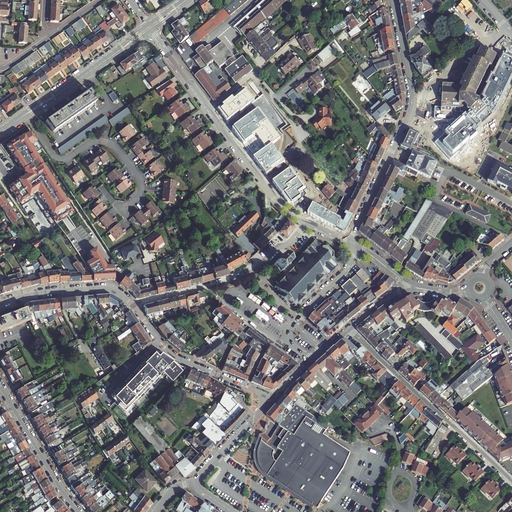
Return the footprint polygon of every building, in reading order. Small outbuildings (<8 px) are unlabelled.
[(28,0),(29,1),(21,1),(21,5),(28,6),(28,10),(27,19),(36,19),(36,11),(37,2),(37,0),(28,0)] [(51,0),(51,3),(50,12),(49,21),(58,21),(59,12),(59,4),(59,0),(51,0)] [(247,0),(234,0),(224,9),(230,16),(249,1),(247,0)] [(238,28),(246,37),(265,20),(286,0),(269,0),(261,8),(258,10),(256,12),(240,26),(238,28)] [(373,8),(378,7),(386,2),(386,0),(381,0),(372,7),(373,8)] [(403,17),(424,10),(432,8),(432,12),(438,7),(442,4),(437,0),(424,0),(421,4),(420,5),(422,7),(417,7),(402,9),(403,17)] [(1,1),(0,8),(0,13),(8,14),(9,5),(7,5),(8,1),(1,1)] [(94,8),(99,15),(103,12),(98,5),(94,8)] [(108,14),(112,20),(122,12),(117,5),(110,10),(111,12),(108,14)] [(224,9),(211,20),(214,23),(208,28),(205,25),(189,38),(195,46),(230,16),(224,9)] [(378,20),(381,18),(388,17),(387,9),(381,10),(379,11),(376,12),(378,20)] [(424,10),(403,17),(404,23),(414,20),(413,16),(415,16),(419,15),(419,14),(422,13),(422,12),(423,12),(425,12),(424,10)] [(122,12),(112,20),(105,24),(107,27),(114,23),(118,28),(121,26),(120,25),(127,20),(122,12)] [(356,20),(352,15),(341,23),(335,27),(335,26),(329,30),(333,35),(338,31),(339,32),(334,36),(336,38),(344,31),(342,30),(343,29),(347,26),(356,20)] [(404,23),(405,30),(415,26),(415,27),(425,19),(426,18),(428,16),(416,19),(414,20),(404,23)] [(378,20),(375,21),(376,27),(382,25),(383,32),(391,28),(388,17),(381,18),(378,20)] [(79,18),(76,21),(80,27),(84,25),(79,18)] [(174,32),(171,33),(180,45),(188,38),(184,32),(185,31),(183,28),(187,25),(183,19),(171,27),(174,32)] [(415,27),(406,35),(407,42),(423,28),(428,35),(434,29),(429,23),(425,19),(415,27)] [(211,20),(205,25),(208,28),(214,23),(211,20)] [(265,20),(246,37),(250,42),(258,35),(262,32),(260,30),(268,23),(265,20)] [(360,25),(356,20),(347,26),(343,29),(344,30),(348,34),(351,31),(357,27),(360,25)] [(75,21),(70,25),(75,31),(80,28),(75,21)] [(105,24),(103,21),(97,25),(103,33),(108,29),(105,24)] [(327,27),(329,30),(335,26),(335,27),(341,23),(339,21),(337,22),(336,21),(327,27)] [(19,25),(18,33),(27,34),(27,25),(19,25)] [(405,30),(406,35),(415,27),(415,26),(405,30)] [(5,35),(5,32),(10,32),(10,29),(6,29),(6,28),(3,27),(3,31),(2,35),(5,35)] [(258,35),(250,42),(254,47),(270,32),(273,30),(270,27),(259,37),(258,35)] [(351,31),(354,35),(360,31),(357,27),(351,31)] [(378,34),(380,39),(381,38),(392,35),(391,28),(383,32),(378,34)] [(60,32),(55,35),(60,42),(64,39),(60,32)] [(86,37),(87,38),(95,49),(101,45),(93,32),(86,37)] [(93,32),(101,45),(102,45),(97,37),(93,32)] [(273,35),(270,32),(254,47),(258,51),(266,43),(265,42),(273,35)] [(18,33),(17,42),(26,43),(27,34),(18,33)] [(103,33),(97,37),(102,45),(108,40),(103,33)] [(307,34),(297,41),(301,47),(303,46),(305,49),(308,54),(314,50),(310,44),(313,43),(307,34)] [(378,39),(379,44),(393,41),(392,35),(381,38),(380,39),(378,39)] [(65,47),(72,42),(70,38),(68,40),(67,39),(62,42),(65,47)] [(87,39),(81,43),(88,54),(95,50),(87,39)] [(266,43),(258,51),(268,61),(273,57),(273,56),(269,51),(275,45),(270,39),(266,43)] [(504,42),(504,44),(501,47),(508,54),(511,51),(511,45),(510,46),(508,44),(509,42),(507,40),(505,40),(504,41),(504,42)] [(373,53),(375,57),(395,48),(393,41),(379,44),(379,49),(378,50),(378,51),(373,53)] [(214,61),(228,50),(222,42),(212,50),(209,46),(207,47),(205,44),(194,52),(196,55),(197,56),(195,63),(201,71),(203,69),(214,61)] [(80,43),(74,48),(80,57),(81,59),(88,54),(80,43)] [(80,57),(74,48),(72,44),(71,45),(79,57),(80,57)] [(42,45),(38,48),(42,54),(46,50),(42,45)] [(71,45),(65,49),(73,61),(79,57),(71,45)] [(328,46),(317,56),(323,62),(334,52),(328,46)] [(416,56),(410,57),(411,62),(412,62),(413,62),(424,77),(438,67),(429,54),(430,51),(427,47),(424,47),(420,50),(421,51),(416,56)] [(398,66),(395,48),(375,57),(373,58),(373,59),(374,61),(372,61),(374,66),(363,74),(367,79),(376,72),(384,70),(398,66)] [(476,91),(485,71),(489,65),(491,66),(496,55),(492,53),(492,52),(490,51),(490,52),(481,48),(476,58),(474,57),(461,84),(454,84),(454,86),(442,85),(442,109),(461,109),(464,107),(472,115),(475,118),(486,109),(482,106),(474,97),(476,91)] [(73,61),(65,49),(65,50),(73,62),(73,61)] [(58,54),(66,66),(73,62),(65,50),(58,54)] [(251,70),(240,57),(237,60),(228,50),(214,61),(219,68),(225,64),(228,68),(224,70),(235,84),(251,70)] [(29,54),(33,60),(37,57),(33,51),(29,54)] [(287,58),(277,67),(285,75),(295,66),(296,67),(300,63),(291,53),(287,57),(287,58)] [(22,59),(26,65),(33,60),(29,54),(22,59)] [(58,54),(52,58),(60,70),(66,66),(58,54)] [(131,56),(124,60),(129,67),(135,63),(137,66),(142,63),(136,54),(132,57),(131,56)] [(242,56),(240,57),(251,70),(253,69),(242,56)] [(52,58),(52,59),(60,71),(60,70),(52,58)] [(489,87),(484,99),(487,102),(482,106),(486,109),(475,118),(472,115),(470,117),(466,114),(446,133),(449,136),(441,143),(453,156),(459,152),(461,154),(470,145),(468,143),(470,141),(471,142),(479,135),(477,134),(496,116),(501,107),(502,107),(511,86),(511,81),(510,81),(511,77),(511,69),(511,66),(511,63),(501,58),(495,73),(496,73),(493,78),(491,77),(487,86),(489,87)] [(52,59),(45,63),(53,75),(60,71),(52,59)] [(20,60),(15,64),(20,70),(25,67),(20,60)] [(123,71),(129,67),(124,60),(118,65),(119,66),(116,68),(121,75),(124,73),(123,71)] [(307,65),(311,71),(317,67),(312,60),(307,65)] [(38,68),(47,80),(53,76),(45,63),(38,68)] [(53,75),(45,63),(53,76),(53,75)] [(15,64),(10,67),(15,74),(19,71),(15,64)] [(145,68),(154,84),(165,78),(161,70),(158,72),(153,64),(145,68)] [(398,66),(384,70),(386,74),(390,73),(390,76),(393,76),(394,80),(402,76),(400,65),(398,66)] [(31,73),(34,76),(40,85),(46,80),(38,68),(31,73)] [(38,68),(46,80),(47,80),(38,68)] [(231,88),(225,81),(222,83),(220,80),(213,72),(209,76),(203,69),(201,71),(194,76),(214,101),(231,88)] [(33,77),(39,85),(40,85),(34,76),(31,73),(33,77)] [(323,80),(316,73),(310,79),(309,78),(302,84),(301,83),(300,82),(298,84),(296,85),(295,85),(292,87),(298,94),(305,87),(306,88),(308,87),(306,85),(308,84),(312,87),(311,88),(316,93),(323,86),(320,83),(323,80)] [(402,76),(394,80),(395,87),(394,87),(394,89),(396,89),(396,91),(400,90),(399,87),(403,85),(402,76)] [(32,90),(27,81),(24,77),(17,82),(26,94),(32,90)] [(33,77),(27,81),(33,89),(39,85),(33,77)] [(168,81),(157,88),(154,89),(159,96),(162,95),(166,102),(176,95),(173,91),(172,92),(171,90),(171,88),(168,81)] [(399,95),(404,93),(405,93),(403,85),(399,87),(400,90),(396,91),(397,95),(399,95)] [(8,101),(13,108),(21,103),(16,96),(19,93),(15,87),(11,90),(13,92),(6,97),(6,98),(8,101)] [(379,93),(381,96),(394,113),(403,106),(397,97),(396,96),(395,94),(391,97),(389,98),(387,95),(388,94),(390,92),(386,87),(379,93)] [(241,114),(254,101),(244,89),(218,110),(227,122),(240,112),(241,114)] [(88,91),(86,92),(94,103),(95,102),(94,100),(95,100),(93,97),(92,98),(88,91)] [(109,95),(114,101),(119,98),(114,91),(109,95)] [(45,122),(52,132),(94,103),(86,92),(83,94),(82,93),(79,95),(80,97),(69,104),(68,103),(64,105),(65,107),(55,114),(54,113),(50,115),(51,117),(45,122)] [(6,113),(13,108),(8,101),(6,98),(0,102),(0,106),(1,106),(6,113)] [(178,100),(166,108),(171,114),(174,112),(178,118),(189,110),(185,104),(182,106),(178,100)] [(369,111),(378,121),(390,111),(381,100),(369,111)] [(125,106),(107,121),(108,122),(111,127),(129,114),(130,113),(125,106)] [(315,120),(311,123),(315,128),(318,126),(320,129),(325,126),(331,126),(331,121),(331,116),(327,115),(327,110),(319,109),(319,116),(319,118),(316,120),(315,120)] [(281,138),(259,110),(233,129),(244,144),(256,135),(267,148),(272,145),(281,138)] [(191,116),(179,124),(184,130),(187,128),(191,134),(203,126),(198,119),(195,121),(191,116)] [(60,156),(86,138),(108,122),(107,121),(103,117),(56,150),(60,156)] [(125,141),(135,133),(127,124),(118,132),(121,137),(121,139),(123,141),(125,141)] [(380,131),(381,133),(384,136),(383,138),(389,140),(391,136),(382,125),(378,128),(380,131)] [(370,132),(369,133),(375,136),(376,137),(376,136),(380,131),(378,128),(376,126),(374,130),(372,129),(370,132)] [(420,134),(409,129),(404,140),(401,147),(406,150),(406,149),(412,151),(414,148),(417,150),(419,146),(415,144),(420,134)] [(44,152),(30,132),(6,147),(25,176),(9,187),(20,203),(36,193),(56,222),(73,211),(37,157),(44,152)] [(203,132),(191,141),(195,147),(198,145),(203,151),(214,142),(210,136),(207,138),(203,132)] [(381,133),(378,137),(380,138),(379,141),(387,145),(389,140),(383,138),(384,136),(381,133)] [(509,137),(502,134),(499,141),(502,142),(499,149),(511,154),(511,146),(511,147),(506,144),(509,137)] [(373,156),(381,159),(385,149),(373,143),(376,137),(375,136),(374,139),(371,144),(374,146),(370,154),(373,156)] [(376,136),(376,137),(373,143),(385,149),(387,145),(379,141),(380,138),(378,137),(376,136)] [(140,139),(130,147),(137,156),(144,150),(141,147),(144,145),(140,139)] [(272,145),(267,148),(254,158),(266,175),(272,170),(271,168),(275,166),(277,168),(285,162),(279,153),(278,153),(272,145)] [(298,160),(303,155),(294,147),(289,152),(298,160)] [(92,157),(97,163),(100,161),(103,164),(109,159),(101,150),(99,149),(97,151),(97,153),(92,157)] [(215,149),(203,157),(207,163),(210,161),(214,167),(226,159),(222,153),(219,155),(215,149)] [(146,153),(144,150),(137,156),(144,164),(154,156),(149,151),(146,153)] [(405,171),(413,175),(415,171),(418,173),(430,178),(437,163),(413,152),(406,167),(393,161),(391,166),(404,173),(405,171)] [(358,157),(359,157),(362,160),(367,166),(376,170),(378,165),(370,162),(368,161),(366,158),(362,154),(358,157)] [(373,156),(370,162),(378,165),(379,166),(381,159),(373,156)] [(441,156),(440,159),(455,167),(457,164),(441,156)] [(83,162),(83,164),(91,173),(97,168),(95,165),(97,163),(92,157),(88,160),(85,160),(83,162)] [(362,160),(359,157),(357,159),(358,161),(360,162),(363,164),(361,167),(364,170),(364,171),(374,175),(376,170),(367,166),(362,160)] [(359,164),(356,170),(360,173),(358,176),(364,179),(371,182),(374,175),(364,171),(364,170),(361,167),(363,164),(360,162),(358,161),(357,159),(356,158),(354,160),(359,164)] [(164,168),(156,159),(147,167),(151,172),(151,174),(152,176),(155,176),(164,168)] [(234,161),(224,170),(228,175),(227,177),(231,182),(244,171),(241,167),(240,168),(239,169),(237,167),(238,166),(234,161)] [(459,161),(456,167),(469,174),(474,169),(459,161)] [(511,171),(498,164),(489,180),(511,191),(511,171)] [(404,173),(391,166),(385,178),(393,181),(397,173),(403,176),(405,173),(404,173)] [(76,167),(71,171),(69,171),(67,172),(67,174),(75,184),(84,177),(76,167)] [(119,168),(116,168),(107,176),(112,181),(115,179),(117,182),(124,177),(120,172),(120,170),(119,168)] [(305,188),(291,169),(272,183),(287,203),(291,205),(301,197),(298,194),(305,188)] [(367,189),(371,182),(364,179),(364,180),(361,179),(358,177),(358,176),(360,173),(356,170),(355,169),(354,172),(352,176),(356,181),(358,184),(367,189)] [(343,196),(359,205),(367,189),(358,184),(356,181),(352,176),(351,176),(347,180),(348,181),(355,191),(353,195),(351,194),(350,194),(349,195),(338,189),(336,192),(343,196)] [(124,177),(117,182),(120,184),(116,187),(122,193),(131,185),(131,183),(130,181),(128,181),(124,177)] [(380,189),(388,192),(390,193),(394,195),(396,192),(389,189),(393,181),(385,178),(380,189)] [(246,193),(256,185),(251,179),(241,187),(244,191),(246,193)] [(162,185),(161,191),(174,192),(175,181),(162,180),(161,181),(161,183),(162,185)] [(322,191),(329,199),(335,193),(328,185),(322,191)] [(91,197),(93,200),(100,195),(92,186),(83,194),(88,200),(91,197)] [(380,189),(375,199),(383,202),(386,204),(389,205),(392,199),(386,196),(388,192),(380,189)] [(174,192),(161,191),(161,197),(159,198),(159,201),(160,202),(173,203),(174,192)] [(36,193),(20,203),(22,207),(34,199),(51,225),(56,222),(36,193)] [(2,195),(0,196),(0,206),(1,208),(10,202),(11,202),(8,199),(5,201),(2,195)] [(345,211),(347,212),(353,216),(359,205),(343,196),(339,206),(345,211)] [(379,212),(383,202),(375,199),(371,208),(379,212)] [(409,239),(412,235),(428,209),(432,203),(426,200),(418,212),(417,214),(403,236),(409,239)] [(105,205),(103,205),(102,203),(101,204),(98,201),(92,206),(94,209),(92,211),(97,217),(107,209),(107,206),(105,205)] [(158,210),(151,201),(148,201),(146,202),(146,204),(144,206),(145,207),(143,209),(148,215),(151,213),(152,215),(158,210)] [(10,202),(1,208),(6,215),(15,209),(10,202)] [(432,203),(428,209),(434,212),(434,213),(448,220),(452,213),(432,203)] [(313,204),(308,213),(335,229),(341,220),(313,204)] [(471,206),(469,205),(465,213),(486,224),(490,215),(482,211),(471,206)] [(6,215),(12,224),(21,217),(15,208),(15,209),(6,215)] [(379,212),(371,208),(367,217),(375,222),(380,225),(381,222),(378,220),(379,218),(376,217),(379,212)] [(145,218),(148,215),(143,209),(140,211),(139,210),(137,212),(135,212),(133,213),(133,215),(141,225),(147,220),(145,218)] [(412,235),(421,241),(426,234),(435,239),(448,220),(434,213),(434,212),(428,209),(412,235)] [(231,239),(233,241),(258,216),(253,211),(228,235),(231,239)] [(109,212),(99,220),(107,229),(116,221),(117,219),(115,217),(113,216),(109,212)] [(341,220),(335,229),(342,232),(345,232),(353,216),(347,212),(346,215),(343,216),(341,220)] [(293,226),(282,214),(278,219),(281,222),(280,223),(283,226),(282,227),(290,233),(294,229),(293,226)] [(372,226),(375,222),(367,217),(359,232),(370,240),(376,232),(370,228),(371,226),(372,226)] [(385,227),(389,230),(395,223),(396,223),(399,217),(394,217),(385,227)] [(264,223),(271,230),(273,228),(264,219),(264,223)] [(252,244),(258,251),(276,235),(273,233),(271,230),(264,223),(263,221),(261,225),(264,227),(262,229),(266,234),(257,242),(256,241),(252,244)] [(123,228),(119,223),(109,231),(116,240),(126,232),(126,230),(125,228),(123,228)] [(283,226),(280,223),(273,233),(276,235),(277,234),(285,240),(290,233),(282,227),(283,226)] [(376,232),(370,240),(386,253),(396,236),(393,234),(389,240),(383,236),(387,230),(382,226),(380,227),(378,230),(376,232)] [(483,231),(483,232),(489,235),(487,237),(500,244),(505,239),(485,229),(483,231)] [(149,248),(149,252),(156,252),(157,247),(163,242),(156,233),(145,241),(149,248)] [(422,242),(427,245),(429,247),(433,241),(434,241),(435,240),(435,239),(426,234),(421,241),(422,242)] [(474,241),(493,250),(500,244),(487,237),(481,234),(480,235),(474,241)] [(396,236),(386,253),(391,257),(397,246),(395,244),(396,242),(398,238),(396,236)] [(397,246),(391,257),(401,265),(408,256),(400,250),(405,243),(406,244),(409,239),(403,236),(401,240),(400,241),(399,244),(397,246)] [(427,245),(424,250),(432,254),(433,252),(435,253),(441,244),(435,240),(434,241),(433,241),(429,247),(427,245)] [(37,248),(41,245),(38,241),(31,245),(34,249),(37,248)] [(282,276),(282,277),(276,282),(275,283),(278,285),(276,287),(276,286),(275,287),(275,288),(275,289),(276,288),(278,290),(277,290),(278,291),(279,290),(280,292),(280,293),(281,293),(282,293),(281,294),(282,295),(282,294),(284,295),(283,296),(284,297),(285,296),(286,298),(286,299),(287,298),(289,300),(288,301),(289,301),(289,300),(290,301),(289,302),(290,302),(292,304),(293,305),(293,304),(295,306),(294,307),(295,307),(296,307),(297,306),(296,306),(298,304),(301,307),(301,306),(301,305),(306,299),(307,300),(308,299),(307,298),(309,297),(310,296),(316,290),(317,289),(318,287),(318,288),(319,287),(319,286),(325,280),(325,281),(326,280),(325,280),(323,278),(325,276),(327,278),(328,278),(329,278),(328,277),(330,275),(330,276),(331,275),(331,274),(335,270),(335,271),(336,270),(336,269),(337,267),(338,268),(339,267),(338,267),(340,265),(333,258),(334,254),(335,254),(334,253),(333,254),(328,248),(328,247),(327,247),(327,248),(323,248),(316,241),(314,243),(313,243),(312,243),(313,244),(311,246),(310,245),(310,246),(310,247),(306,251),(305,250),(305,251),(305,252),(304,253),(303,253),(302,254),(303,254),(305,256),(303,258),(301,256),(300,256),(300,257),(294,263),(293,264),(291,266),(289,264),(291,262),(285,257),(285,256),(283,258),(282,257),(281,258),(282,259),(276,265),(275,264),(275,265),(275,266),(274,267),(275,268),(280,273),(280,274),(283,271),(285,273),(283,275),(282,275),(282,276)] [(239,245),(238,247),(241,252),(248,261),(251,258),(239,245)] [(121,252),(125,260),(134,256),(134,257),(138,254),(134,246),(121,252)] [(460,255),(456,259),(462,265),(468,271),(480,260),(469,246),(464,250),(468,254),(463,258),(460,255)] [(217,256),(226,273),(248,261),(241,252),(225,260),(218,248),(214,250),(217,256)] [(416,251),(412,257),(407,265),(406,265),(406,266),(406,267),(405,268),(410,271),(415,265),(418,260),(422,254),(417,250),(416,251)] [(449,266),(451,264),(438,255),(435,261),(429,257),(421,270),(418,268),(414,274),(424,279),(435,261),(440,264),(444,267),(445,267),(446,269),(449,266)] [(30,287),(40,284),(37,275),(36,274),(35,270),(39,268),(40,267),(33,256),(28,259),(33,266),(25,268),(22,262),(19,264),(25,273),(27,278),(30,287)] [(219,266),(210,269),(215,280),(228,276),(226,273),(217,256),(215,257),(217,260),(216,261),(218,266),(219,266)] [(43,257),(37,260),(41,266),(45,273),(48,283),(49,284),(59,282),(59,283),(69,283),(67,273),(61,273),(61,270),(53,272),(48,264),(48,265),(43,257)] [(77,273),(70,263),(69,261),(66,257),(60,261),(64,268),(67,273),(69,283),(81,282),(80,273),(77,273)] [(189,286),(182,267),(179,257),(175,258),(182,277),(178,279),(182,288),(189,286)] [(81,268),(74,258),(69,261),(70,263),(77,273),(80,273),(81,282),(91,282),(91,277),(89,273),(85,265),(81,268)] [(207,267),(196,269),(201,283),(215,280),(210,269),(208,265),(209,264),(207,260),(206,260),(205,261),(207,267)] [(424,279),(430,281),(437,268),(440,264),(435,261),(424,279)] [(454,278),(456,280),(468,271),(462,265),(454,272),(449,266),(446,269),(448,271),(454,278)] [(40,267),(39,268),(41,274),(37,275),(40,284),(41,285),(48,283),(45,273),(41,266),(40,267)] [(201,283),(196,269),(187,271),(186,270),(185,270),(184,267),(182,267),(189,286),(201,283)] [(442,271),(436,281),(447,283),(448,283),(449,279),(451,280),(454,278),(448,271),(446,269),(445,267),(442,271)] [(437,268),(430,281),(435,282),(436,281),(442,271),(437,268)] [(370,279),(362,270),(356,275),(363,283),(364,284),(370,279)] [(393,283),(380,272),(373,280),(378,284),(379,284),(381,282),(386,286),(385,286),(386,288),(388,290),(394,283),(393,283)] [(17,279),(21,289),(30,287),(27,278),(25,273),(21,274),(20,275),(20,273),(15,274),(17,279)] [(126,289),(130,282),(134,277),(132,273),(127,280),(126,279),(128,276),(127,275),(126,276),(119,284),(126,289)] [(358,290),(360,292),(364,289),(363,287),(365,285),(364,284),(363,283),(356,275),(350,281),(358,290)] [(182,288),(178,279),(175,280),(173,276),(170,277),(175,290),(178,289),(182,288)] [(165,293),(164,288),(163,284),(163,283),(159,284),(158,277),(153,278),(154,284),(157,295),(165,293)] [(165,293),(175,290),(170,277),(165,279),(167,283),(169,286),(164,288),(165,293)] [(11,292),(21,289),(17,279),(9,281),(11,292)] [(0,282),(0,294),(0,295),(11,292),(9,281),(8,280),(2,281),(2,283),(0,283),(0,282)] [(149,285),(148,280),(142,281),(144,291),(141,292),(139,284),(137,285),(135,286),(130,282),(126,289),(133,294),(136,299),(138,300),(151,296),(149,285)] [(350,281),(341,288),(346,293),(347,294),(349,297),(351,296),(358,290),(350,281)] [(377,299),(388,290),(386,288),(385,286),(386,286),(381,282),(379,284),(378,284),(376,285),(375,285),(371,288),(368,283),(365,285),(367,287),(369,290),(373,294),(377,299)] [(149,285),(151,296),(157,295),(154,284),(149,285)] [(366,299),(370,304),(377,299),(373,294),(369,290),(367,287),(365,285),(363,287),(364,289),(360,292),(361,293),(362,295),(366,299)] [(201,302),(200,300),(200,299),(198,292),(184,296),(187,310),(189,314),(196,310),(194,307),(190,309),(188,301),(195,299),(196,303),(201,302)] [(315,311),(309,319),(317,327),(329,317),(332,314),(333,313),(339,308),(348,301),(351,298),(349,297),(347,294),(346,293),(342,296),(343,296),(340,298),(338,301),(335,303),(330,298),(315,311)] [(356,297),(353,299),(354,300),(356,299),(359,304),(355,307),(360,312),(370,304),(366,299),(362,295),(361,293),(356,297)] [(282,295),(281,294),(279,295),(279,296),(280,297),(281,298),(282,299),(284,301),(286,303),(287,304),(287,303),(289,301),(288,301),(289,300),(287,298),(286,299),(286,298),(285,296),(284,297),(283,296),(284,295),(282,294),(282,295)] [(96,296),(87,297),(88,302),(90,302),(97,309),(98,311),(99,310),(102,314),(100,315),(101,318),(101,320),(102,321),(101,322),(105,329),(110,325),(109,324),(109,323),(106,319),(105,318),(108,315),(106,312),(106,310),(105,309),(102,305),(100,305),(99,301),(97,301),(96,296)] [(100,305),(102,305),(104,304),(106,304),(105,296),(96,296),(97,301),(99,301),(100,305)] [(95,316),(99,313),(98,311),(97,309),(90,302),(88,302),(87,297),(82,298),(83,306),(83,307),(87,307),(95,316)] [(61,311),(65,311),(68,310),(68,311),(71,311),(72,313),(75,312),(76,311),(77,310),(80,315),(83,313),(82,312),(81,311),(79,307),(78,308),(75,309),(74,306),(74,298),(64,299),(59,299),(61,309),(61,311)] [(74,306),(77,306),(83,306),(82,298),(74,298),(74,306)] [(115,303),(113,305),(117,307),(122,302),(115,298),(112,302),(115,303)] [(170,299),(172,309),(179,307),(176,298),(170,299)] [(342,311),(350,320),(360,312),(355,307),(359,304),(356,299),(354,300),(353,299),(352,300),(351,298),(348,301),(339,308),(342,311)] [(417,311),(418,311),(419,312),(420,312),(423,313),(425,314),(427,314),(429,314),(430,313),(432,313),(440,318),(442,315),(443,313),(447,316),(446,317),(450,319),(452,316),(455,311),(458,307),(454,305),(453,306),(449,303),(448,305),(446,303),(444,305),(439,301),(438,302),(435,300),(434,301),(433,302),(433,303),(432,303),(430,304),(429,304),(428,304),(427,304),(425,304),(424,304),(422,303),(421,302),(420,302),(419,301),(416,303),(412,298),(405,304),(404,303),(401,306),(400,305),(398,308),(396,306),(388,312),(392,317),(390,319),(393,322),(398,319),(399,320),(402,318),(407,324),(410,321),(409,319),(414,315),(414,314),(412,312),(416,310),(417,311)] [(61,309),(59,299),(52,300),(56,310),(61,309)] [(158,313),(159,313),(172,309),(170,299),(156,303),(158,313)] [(58,316),(57,314),(56,310),(52,300),(47,301),(50,311),(51,313),(52,317),(53,319),(58,317),(58,316)] [(41,302),(44,312),(50,311),(47,301),(41,302)] [(467,320),(474,310),(471,306),(464,302),(462,301),(458,307),(455,311),(462,315),(467,320)] [(41,302),(36,303),(41,318),(46,316),(44,312),(41,302)] [(120,312),(126,307),(122,302),(117,307),(120,312)] [(36,303),(30,304),(35,316),(36,319),(38,319),(38,321),(40,320),(41,325),(44,324),(42,320),(41,318),(36,303)] [(158,313),(156,303),(143,307),(146,316),(152,315),(152,316),(153,317),(154,317),(160,316),(159,313),(158,313)] [(35,316),(30,304),(25,304),(26,309),(32,323),(37,321),(36,319),(35,316)] [(216,316),(213,320),(219,329),(230,314),(219,305),(213,314),(216,316)] [(129,312),(126,307),(120,312),(123,316),(129,312)] [(333,313),(332,314),(338,321),(339,321),(344,326),(350,320),(342,311),(339,308),(333,313)] [(392,317),(388,312),(384,308),(378,312),(387,322),(392,328),(397,332),(402,337),(404,335),(405,334),(395,324),(393,322),(390,319),(392,317)] [(22,310),(17,313),(19,318),(23,323),(26,322),(30,320),(27,315),(25,309),(22,310)] [(467,320),(471,325),(474,323),(480,318),(474,310),(467,320)] [(123,316),(119,319),(121,321),(126,318),(128,320),(126,322),(128,324),(130,323),(131,324),(122,331),(123,333),(125,332),(138,324),(138,323),(130,311),(129,312),(123,316)] [(378,312),(372,317),(380,327),(384,324),(387,322),(378,312)] [(19,318),(17,313),(13,314),(15,320),(21,325),(22,325),(22,323),(23,323),(19,318)] [(13,314),(7,317),(11,327),(14,326),(14,328),(21,325),(15,320),(13,314)] [(242,323),(230,314),(219,329),(221,331),(224,328),(231,334),(232,335),(242,323)] [(332,314),(329,317),(332,322),(339,330),(344,326),(339,321),(338,321),(332,314)] [(456,339),(461,334),(455,328),(459,320),(452,316),(450,319),(449,320),(449,321),(448,322),(444,326),(447,330),(456,339)] [(7,317),(1,319),(4,326),(4,327),(6,331),(10,330),(14,328),(14,326),(11,327),(7,317)] [(321,331),(332,322),(329,317),(317,327),(321,331)] [(380,327),(372,317),(365,323),(371,329),(374,327),(376,330),(377,331),(381,328),(380,327)] [(480,318),(474,323),(474,324),(476,326),(483,321),(480,318)] [(476,326),(475,327),(477,329),(475,330),(480,336),(481,338),(483,338),(484,339),(485,338),(492,333),(483,321),(476,326)] [(332,322),(321,331),(327,337),(330,338),(339,330),(332,322)] [(168,340),(177,331),(170,323),(160,332),(168,340)] [(246,327),(242,323),(232,335),(231,334),(227,338),(230,343),(237,337),(242,331),(246,327)] [(367,340),(374,335),(372,333),(376,330),(374,327),(371,329),(365,323),(359,328),(358,331),(367,340)] [(425,338),(427,340),(430,343),(432,345),(435,348),(437,350),(439,353),(442,355),(444,357),(446,360),(449,363),(454,358),(451,355),(449,353),(447,350),(444,348),(442,345),(440,343),(437,340),(435,338),(433,335),(430,333),(428,330),(425,328),(423,325),(421,323),(416,328),(418,330),(420,333),(423,335),(425,338)] [(138,324),(125,332),(127,335),(132,332),(134,335),(142,330),(138,324)] [(251,347),(252,348),(255,343),(257,344),(258,343),(264,347),(267,343),(246,327),(242,331),(251,338),(248,342),(242,338),(241,339),(247,344),(249,345),(251,347)] [(142,330),(134,335),(138,342),(132,346),(137,353),(142,350),(143,350),(152,344),(142,330)] [(456,339),(447,330),(442,335),(460,352),(462,350),(465,347),(456,339)] [(167,341),(174,346),(178,341),(176,339),(180,334),(177,331),(168,340),(167,341)] [(123,333),(117,337),(120,341),(127,337),(127,336),(127,335),(125,332),(123,333)] [(377,339),(374,335),(367,340),(377,350),(386,343),(389,340),(391,338),(386,333),(385,332),(381,336),(379,337),(379,338),(377,339)] [(492,333),(485,338),(490,345),(496,340),(492,333)] [(414,355),(419,350),(410,342),(408,339),(404,335),(402,337),(403,338),(400,340),(405,344),(403,347),(401,348),(406,353),(407,352),(410,351),(414,355)] [(218,353),(222,349),(230,343),(227,338),(225,336),(220,341),(219,339),(217,338),(214,337),(210,341),(208,338),(206,339),(209,342),(218,353)] [(465,347),(462,350),(470,359),(476,365),(480,361),(481,360),(476,354),(477,352),(476,351),(486,344),(484,342),(483,340),(482,339),(481,338),(480,336),(465,347)] [(174,346),(180,352),(186,343),(181,338),(178,341),(174,346)] [(243,355),(248,358),(255,362),(259,355),(251,349),(250,350),(252,351),(250,355),(243,350),(247,344),(241,339),(232,349),(233,349),(243,355)] [(343,340),(341,341),(350,351),(349,351),(352,354),(353,355),(359,351),(347,340),(343,340)] [(386,343),(377,350),(382,357),(390,349),(391,348),(388,345),(391,342),(389,340),(386,343)] [(334,347),(348,363),(354,357),(353,355),(352,354),(349,351),(350,351),(341,341),(334,347)] [(194,357),(207,362),(218,353),(209,342),(207,344),(208,345),(203,349),(194,357)] [(255,343),(252,348),(251,349),(259,355),(264,347),(258,343),(257,344),(255,343)] [(104,355),(98,345),(93,349),(105,369),(110,365),(104,355)] [(268,364),(269,363),(271,359),(277,351),(271,346),(264,355),(262,360),(268,364)] [(391,348),(390,349),(382,357),(388,362),(390,360),(392,357),(393,357),(396,354),(398,351),(394,346),(391,348)] [(334,347),(326,354),(331,360),(342,370),(342,369),(344,371),(350,365),(348,363),(334,347)] [(243,355),(233,349),(230,354),(233,356),(237,358),(241,360),(243,355)] [(359,351),(353,355),(354,357),(356,359),(360,363),(364,358),(363,357),(367,353),(363,349),(361,349),(359,351)] [(114,403),(124,413),(162,373),(172,382),(185,368),(180,366),(157,351),(137,371),(139,373),(136,376),(134,374),(122,387),(123,389),(121,391),(119,390),(112,397),(116,401),(114,403)] [(271,359),(269,363),(273,365),(272,366),(275,368),(279,363),(284,355),(277,351),(271,359)] [(373,358),(368,352),(367,353),(363,357),(364,358),(360,363),(363,366),(366,363),(367,364),(373,358)] [(323,357),(315,365),(322,372),(325,368),(327,371),(335,378),(335,377),(336,378),(339,376),(344,371),(342,369),(342,370),(331,360),(326,354),(323,357)] [(0,360),(5,368),(13,364),(15,362),(11,355),(9,357),(8,356),(0,360)] [(284,355),(279,363),(287,368),(291,360),(284,355)] [(241,366),(243,361),(241,360),(237,358),(234,363),(229,373),(246,381),(248,380),(250,375),(240,371),(238,371),(241,366)] [(255,362),(248,358),(247,360),(248,361),(247,363),(243,361),(241,366),(244,367),(242,370),(241,370),(240,371),(250,375),(255,362)] [(368,371),(377,362),(373,358),(367,364),(366,363),(363,366),(367,370),(368,371)] [(506,358),(489,371),(489,372),(507,359),(506,358)] [(231,361),(228,359),(223,371),(229,373),(234,363),(231,361)] [(460,398),(462,401),(494,377),(509,365),(507,359),(489,372),(489,371),(480,361),(476,365),(451,387),(455,391),(457,394),(459,396),(460,398)] [(262,360),(256,372),(268,378),(275,368),(272,366),(268,364),(262,360)] [(280,371),(281,372),(282,371),(285,373),(288,371),(293,374),(299,368),(299,366),(294,362),(291,360),(287,368),(279,363),(275,368),(280,371)] [(399,373),(407,381),(416,370),(413,367),(415,364),(410,360),(408,361),(406,363),(406,362),(403,366),(404,368),(399,373)] [(368,371),(367,370),(365,373),(369,377),(371,374),(372,376),(377,381),(378,380),(387,388),(395,379),(377,362),(368,371)] [(5,368),(9,376),(17,371),(13,364),(5,368)] [(322,372),(315,365),(307,371),(308,372),(310,375),(316,382),(318,384),(325,391),(329,387),(328,385),(331,382),(324,374),(322,372)] [(511,374),(509,365),(494,377),(502,400),(504,399),(506,407),(511,404),(511,374)] [(426,378),(420,372),(420,373),(416,370),(407,381),(415,387),(420,382),(421,383),(426,378)] [(9,376),(13,384),(22,379),(17,371),(9,376)] [(190,387),(196,373),(191,371),(186,381),(190,383),(189,385),(188,384),(187,386),(190,387)] [(339,376),(344,380),(348,376),(344,371),(339,376)] [(252,383),(262,387),(268,378),(256,372),(252,383)] [(312,385),(316,382),(310,375),(308,372),(301,378),(305,383),(311,388),(312,389),(314,388),(312,385)] [(201,375),(196,373),(190,387),(192,389),(193,387),(192,386),(193,384),(196,385),(201,375)] [(276,378),(274,376),(274,377),(275,382),(279,386),(288,378),(283,373),(282,374),(277,378),(276,378)] [(201,387),(206,377),(201,375),(196,385),(193,392),(195,393),(196,390),(198,390),(197,391),(199,392),(200,392),(200,391),(199,390),(200,388),(201,389),(202,388),(201,387)] [(344,380),(350,387),(354,382),(348,376),(344,380)] [(206,389),(211,380),(206,377),(201,387),(202,388),(206,389)] [(274,391),(279,386),(275,382),(274,377),(271,380),(268,378),(262,387),(272,391),(274,391)] [(304,390),(313,397),(317,392),(312,389),(311,388),(305,383),(301,378),(296,383),(304,390)] [(395,379),(387,388),(390,391),(398,382),(395,379)] [(206,389),(205,391),(212,393),(216,394),(215,397),(220,399),(221,396),(226,387),(221,385),(221,386),(217,385),(218,382),(211,380),(206,389)] [(429,399),(440,388),(432,380),(430,382),(421,391),(429,399)] [(406,388),(399,381),(398,382),(390,391),(389,393),(396,399),(399,396),(406,389),(406,388)] [(19,397),(20,397),(24,395),(24,394),(36,387),(40,385),(38,382),(27,388),(25,386),(16,392),(19,397)] [(296,383),(295,382),(288,390),(289,390),(297,396),(298,394),(300,396),(304,390),(296,383)] [(22,402),(39,392),(36,387),(24,394),(24,395),(20,397),(22,402)] [(89,388),(84,392),(92,403),(93,405),(92,406),(93,407),(95,406),(97,404),(94,400),(98,398),(89,388)] [(446,393),(440,388),(429,399),(434,404),(442,397),(446,393)] [(407,402),(413,396),(406,389),(399,396),(396,399),(394,402),(396,404),(399,401),(404,405),(407,402)] [(22,402),(25,407),(46,395),(43,390),(39,392),(22,402)] [(301,407),(303,409),(306,405),(299,400),(300,399),(304,401),(305,399),(301,396),(301,397),(300,396),(298,394),(297,396),(289,390),(284,395),(292,402),(295,404),(301,407)] [(384,399),(389,393),(386,390),(381,396),(384,399)] [(323,408),(327,412),(331,408),(334,404),(337,401),(337,400),(338,400),(343,395),(340,391),(333,398),(331,396),(328,401),(322,407),(323,408)] [(84,392),(79,396),(83,401),(87,406),(92,403),(84,392)] [(209,416),(207,419),(217,429),(226,420),(237,410),(242,410),(243,409),(242,408),(238,403),(237,404),(235,406),(230,401),(232,399),(225,394),(223,397),(221,396),(220,399),(218,404),(217,404),(216,406),(209,416)] [(46,395),(25,407),(29,413),(42,405),(42,406),(51,401),(49,398),(48,399),(46,395)] [(292,402),(284,395),(276,405),(286,415),(295,404),(292,402)] [(340,403),(346,398),(343,395),(338,400),(337,400),(340,403)] [(421,401),(413,395),(413,396),(407,402),(404,405),(408,409),(406,411),(407,412),(409,414),(411,412),(414,409),(421,401)] [(83,401),(79,396),(74,399),(82,410),(81,411),(84,417),(86,419),(90,417),(88,413),(86,414),(82,409),(83,409),(85,411),(88,408),(87,406),(83,401)] [(376,403),(378,406),(381,402),(384,399),(381,396),(375,403),(376,403)] [(448,403),(442,397),(434,404),(441,409),(448,403)] [(343,406),(348,400),(346,398),(340,403),(343,406)] [(334,404),(339,410),(343,406),(340,403),(337,400),(337,401),(334,404)] [(428,408),(421,401),(414,409),(411,412),(413,414),(413,415),(418,420),(419,419),(428,408)] [(384,412),(388,416),(390,413),(381,402),(378,406),(384,412)] [(381,415),(384,412),(378,406),(376,403),(370,409),(371,411),(378,418),(381,415)] [(454,409),(448,403),(441,409),(447,415),(448,414),(454,409)] [(286,415),(282,419),(278,425),(279,425),(284,429),(287,431),(305,411),(303,409),(301,407),(295,404),(286,415)] [(282,419),(286,415),(276,405),(266,416),(274,422),(275,422),(278,425),(282,419)] [(454,409),(448,414),(456,422),(456,421),(461,415),(460,414),(456,410),(458,407),(457,406),(454,409)] [(435,414),(428,408),(419,419),(425,424),(425,423),(427,424),(429,421),(435,414)] [(511,442),(505,446),(503,443),(505,442),(497,435),(486,425),(486,424),(473,412),(472,414),(466,408),(460,414),(461,415),(456,421),(458,423),(500,462),(503,461),(510,458),(511,460),(511,459),(511,442)] [(29,414),(32,420),(41,414),(46,412),(44,409),(38,413),(37,410),(29,414)] [(237,410),(226,420),(233,428),(246,414),(242,410),(237,410)] [(340,466),(347,451),(323,435),(326,430),(311,421),(314,417),(306,411),(305,411),(287,431),(301,439),(340,466)] [(378,418),(371,411),(369,412),(365,415),(374,424),(376,422),(375,421),(378,418)] [(0,426),(12,420),(7,412),(0,416),(0,426)] [(108,413),(102,418),(107,425),(112,431),(114,430),(111,426),(113,425),(111,422),(113,420),(108,413)] [(214,447),(225,436),(217,429),(207,419),(209,416),(205,413),(190,429),(197,430),(205,438),(214,447)] [(40,422),(48,417),(48,416),(49,415),(48,414),(43,417),(41,414),(32,420),(35,424),(36,425),(40,423),(40,422)] [(439,428),(443,421),(435,414),(429,421),(427,424),(427,425),(425,427),(430,431),(428,433),(434,438),(435,437),(436,434),(438,431),(439,430),(439,429),(439,428)] [(372,426),(374,424),(365,415),(362,418),(362,419),(361,420),(368,428),(371,425),(372,426)] [(135,429),(160,456),(170,449),(140,416),(136,420),(140,424),(135,429)] [(36,425),(38,430),(47,425),(46,422),(51,419),(50,418),(49,418),(48,417),(40,422),(40,423),(36,425)] [(311,421),(326,430),(329,427),(326,424),(320,421),(314,417),(311,421)] [(96,422),(102,430),(107,425),(102,418),(96,422)] [(354,425),(362,433),(365,430),(365,431),(368,428),(361,420),(360,419),(354,425)] [(16,427),(12,420),(0,426),(0,435),(0,436),(1,435),(5,433),(8,431),(16,427)] [(131,425),(135,429),(140,424),(136,420),(131,425)] [(233,428),(226,420),(217,429),(225,436),(233,428)] [(102,430),(96,422),(90,427),(96,434),(102,430)] [(45,432),(54,427),(53,426),(55,425),(54,424),(49,427),(47,425),(38,430),(41,435),(42,436),(46,433),(45,432)] [(20,434),(16,427),(8,431),(10,434),(7,436),(8,437),(3,440),(5,443),(20,434)] [(55,428),(54,427),(45,432),(46,433),(42,436),(44,440),(53,435),(52,432),(57,429),(56,428),(55,428)] [(262,440),(258,451),(258,452),(257,453),(257,455),(257,456),(257,458),(257,461),(258,463),(258,465),(259,467),(260,469),(262,471),(263,473),(267,476),(313,506),(317,509),(343,468),(350,453),(347,451),(340,466),(301,439),(287,431),(284,429),(278,437),(283,440),(277,448),(283,452),(276,461),(276,460),(275,460),(275,459),(274,459),(274,458),(274,457),(274,456),(274,455),(274,454),(274,453),(274,452),(274,451),(274,450),(275,450),(275,449),(271,446),(268,444),(262,440)] [(44,440),(50,450),(63,442),(59,435),(64,432),(62,430),(60,431),(53,435),(44,440)] [(401,437),(398,438),(401,444),(408,437),(404,433),(401,437)] [(414,441),(416,439),(409,433),(407,435),(414,441)] [(5,443),(9,450),(24,441),(20,434),(5,443)] [(268,444),(271,439),(264,434),(260,435),(259,438),(262,440),(268,444)] [(118,440),(123,446),(129,441),(124,435),(118,440)] [(214,447),(205,438),(200,443),(192,435),(191,436),(202,446),(210,452),(214,447)] [(381,444),(389,442),(387,435),(379,437),(381,444)] [(192,446),(199,453),(204,458),(210,452),(202,446),(191,436),(187,441),(192,446)] [(375,446),(381,444),(379,437),(369,440),(373,445),(375,446)] [(312,509),(313,506),(267,476),(263,473),(262,471),(260,469),(259,467),(258,465),(258,463),(257,461),(257,458),(257,456),(257,455),(257,453),(258,452),(258,451),(262,440),(259,438),(255,450),(254,454),(254,457),(254,460),(255,463),(257,470),(258,472),(260,473),(261,475),(263,477),(265,478),(312,509)] [(111,445),(116,451),(123,446),(118,440),(111,445)] [(9,450),(10,452),(14,449),(17,455),(28,448),(24,441),(9,450)] [(51,451),(56,461),(75,450),(73,447),(68,450),(66,448),(64,449),(61,445),(51,451)] [(111,445),(104,451),(109,457),(111,460),(114,458),(114,456),(113,454),(116,451),(111,445)] [(467,456),(463,451),(461,452),(459,450),(457,447),(456,446),(446,456),(451,461),(453,459),(458,465),(467,456)] [(20,462),(33,455),(28,448),(17,455),(13,457),(8,460),(10,463),(14,461),(13,460),(17,457),(20,462)] [(177,462),(180,459),(176,455),(170,449),(160,456),(149,464),(165,483),(179,472),(175,468),(179,465),(177,462)] [(75,450),(56,461),(59,466),(73,458),(72,456),(78,453),(76,450),(75,450)] [(176,455),(180,459),(181,458),(182,459),(179,462),(183,466),(182,467),(183,468),(189,462),(189,461),(183,455),(179,451),(176,455)] [(127,453),(129,456),(130,455),(133,460),(136,458),(133,455),(132,456),(128,452),(127,453)] [(409,455),(406,453),(402,462),(410,466),(411,465),(414,466),(415,462),(417,458),(414,456),(414,455),(410,453),(409,455)] [(200,464),(204,459),(198,454),(194,459),(200,464)] [(20,462),(18,464),(22,471),(24,470),(37,462),(33,455),(20,462)] [(185,478),(195,469),(190,463),(189,462),(183,468),(182,467),(183,466),(179,462),(182,459),(181,458),(180,459),(177,462),(179,465),(175,468),(179,472),(185,478)] [(193,458),(191,460),(192,461),(190,463),(195,469),(200,464),(194,459),(193,458)] [(417,458),(415,462),(414,466),(411,472),(420,475),(420,474),(426,476),(426,475),(431,469),(424,466),(424,464),(420,462),(421,460),(417,458)] [(61,469),(65,475),(80,465),(80,464),(77,460),(61,469)] [(24,470),(28,476),(40,469),(37,462),(24,470)] [(477,467),(473,463),(463,472),(469,478),(471,476),(476,482),(486,473),(481,468),(479,470),(477,467)] [(74,476),(77,474),(75,472),(82,468),(80,465),(65,475),(71,486),(77,482),(74,476)] [(35,480),(44,475),(40,469),(28,476),(22,479),(26,485),(29,483),(35,480)] [(145,470),(136,479),(148,490),(156,482),(145,470)] [(38,485),(47,480),(44,475),(35,480),(29,483),(30,486),(26,489),(28,492),(29,491),(38,485)] [(74,490),(78,495),(85,490),(94,483),(90,478),(74,490)] [(78,495),(81,500),(90,493),(93,490),(91,488),(99,481),(98,479),(94,483),(85,490),(78,495)] [(148,490),(136,479),(136,480),(147,491),(148,490)] [(41,491),(50,486),(47,480),(38,485),(29,491),(28,492),(24,495),(25,497),(33,492),(35,495),(41,491)] [(482,490),(486,494),(486,495),(489,493),(494,499),(503,490),(498,485),(497,486),(495,483),(492,480),(482,490)] [(53,491),(50,486),(41,491),(35,495),(31,498),(31,499),(33,502),(35,503),(44,497),(53,491)] [(81,500),(85,504),(95,497),(101,491),(103,489),(101,487),(95,492),(93,490),(90,493),(81,500)] [(138,490),(133,494),(148,509),(152,504),(147,499),(138,490)] [(35,503),(33,504),(35,507),(40,503),(42,506),(45,504),(49,501),(56,496),(53,491),(44,497),(35,503)] [(85,504),(88,509),(102,497),(100,495),(103,493),(101,491),(95,497),(85,504)] [(114,496),(110,491),(105,495),(110,500),(114,496)] [(189,502),(188,502),(191,497),(185,493),(180,499),(181,502),(175,511),(177,511),(182,511),(189,502)] [(130,500),(141,511),(146,511),(148,509),(133,494),(129,499),(130,500)] [(428,510),(433,502),(429,500),(430,498),(426,496),(425,497),(422,495),(417,502),(421,504),(420,506),(427,511),(428,510)] [(55,511),(64,506),(56,496),(49,501),(45,504),(48,508),(44,511),(40,507),(32,511),(55,511)] [(102,497),(88,509),(90,511),(96,511),(108,502),(103,496),(102,497)] [(210,511),(212,510),(191,497),(188,502),(189,502),(182,511),(210,511)] [(141,511),(130,500),(126,504),(133,511),(141,511)] [(120,502),(116,505),(120,511),(124,507),(120,502)] [(436,504),(433,502),(428,510),(431,511),(430,511),(441,511),(443,509),(440,507),(441,505),(437,503),(436,504)]
